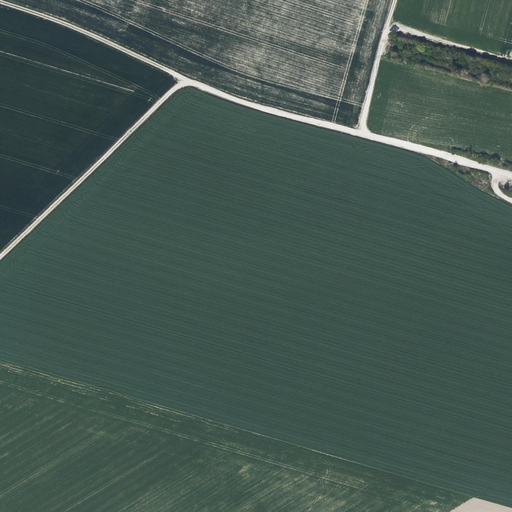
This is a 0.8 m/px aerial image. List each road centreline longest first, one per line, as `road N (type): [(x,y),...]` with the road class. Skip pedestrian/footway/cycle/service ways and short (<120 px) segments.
road 1 (track): [(395,0),(363,135),(217,95),(0,2)]
road 2 (track): [(187,82),(0,254)]
road 3 (unclassified): [(511,177),(363,135)]
road 4 (track): [(386,29),(511,61)]
